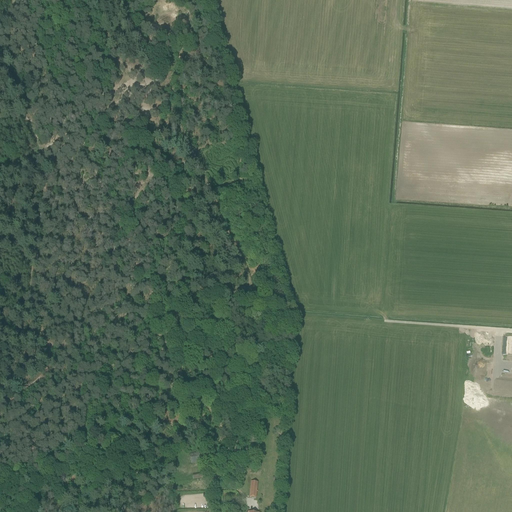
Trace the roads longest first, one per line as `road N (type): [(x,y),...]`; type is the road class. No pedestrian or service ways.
road 1 (track): [(168,341),(174,315),(194,302),(183,192),(186,165),(197,157),(125,0)]
road 2 (track): [(218,511),(218,469),(187,391)]
